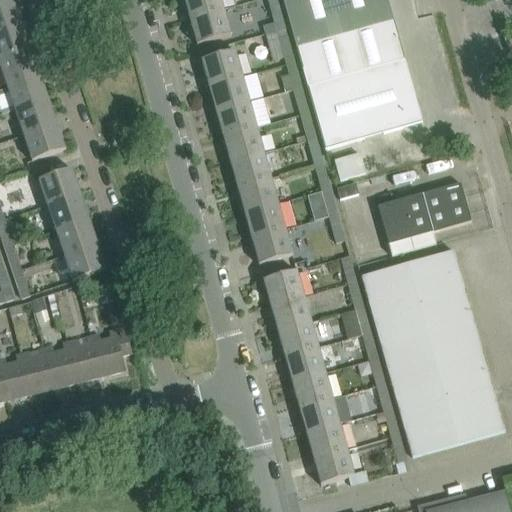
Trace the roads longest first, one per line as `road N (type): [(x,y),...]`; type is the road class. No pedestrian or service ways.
road 1 (residential): [(175,401),(40,0)]
road 2 (residential): [(240,386),(133,0)]
road 3 (residential): [(511,239),(448,0)]
road 4 (residential): [(311,511),(511,456)]
road 5 (residential): [(0,449),(175,401)]
road 6 (residential): [(274,511),(240,386)]
